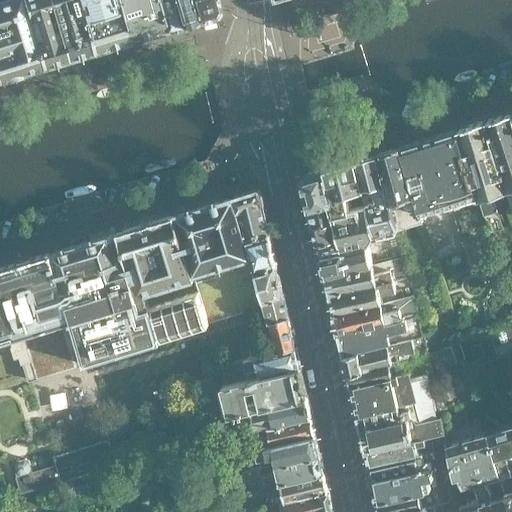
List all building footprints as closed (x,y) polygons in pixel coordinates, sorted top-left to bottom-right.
[(41,64),(21,0),(0,0),(0,77),(6,75),(6,76),(18,72),(41,64)] [(91,49),(76,0),(21,0),(41,64),(91,49)] [(129,38),(117,0),(76,0),(91,49),(129,38)] [(166,27),(157,0),(117,0),(129,38),(166,27)] [(180,22),(173,0),(157,0),(166,27),(180,22)] [(194,18),(188,0),(173,0),(180,22),(194,18)] [(217,6),(215,0),(188,0),(194,18),(213,12),(217,6)] [(338,12),(337,7),(335,7),(326,10),(327,16),(338,12)] [(511,111),(486,119),(507,187),(511,202),(511,111)] [(507,187),(486,119),(458,128),(478,192),(478,193),(491,235),(503,232),(494,200),(491,199),(489,193),(507,187)] [(478,192),(458,128),(401,145),(422,219),(423,224),(424,224),(434,255),(459,247),(449,216),(429,222),(425,209),(478,192)] [(422,219),(401,145),(378,152),(396,226),(422,219)] [(396,226),(378,152),(357,159),(357,158),(355,159),(362,189),(366,205),(374,233),(385,230),(387,237),(399,234),(396,226)] [(374,233),(366,205),(350,209),(346,194),(362,189),(355,159),(353,160),(326,168),(334,202),(329,203),(333,219),(338,235),(341,250),(367,244),(374,233)] [(334,202),(326,168),(325,168),(305,174),(303,178),(303,180),(310,208),(329,203),(334,202)] [(269,231),(261,192),(255,189),(233,196),(246,237),(269,231)] [(267,303),(265,299),(256,269),(254,263),(250,250),(246,237),(233,196),(210,203),(208,198),(197,202),(198,207),(175,214),(194,275),(208,321),(267,303)] [(333,219),(329,203),(310,208),(314,224),(333,219)] [(167,334),(157,301),(144,305),(140,293),(194,275),(175,214),(153,221),(152,216),(139,220),(140,225),(110,234),(53,251),(31,258),(29,253),(17,256),(19,261),(0,267),(0,384),(30,375),(30,376),(167,334)] [(338,235),(333,219),(314,224),(318,240),(338,235)] [(277,263),(269,231),(246,237),(250,250),(254,249),(258,262),(254,263),(256,269),(277,263)] [(341,250),(338,235),(318,240),(322,254),(341,250)] [(380,271),(380,267),(374,268),(372,263),(367,244),(341,250),(322,254),(321,255),(326,272),(331,293),(393,278),(390,268),(380,271)] [(284,294),(277,263),(256,269),(265,299),(284,294)] [(382,302),(379,293),(395,289),(393,278),(331,293),(335,313),(335,314),(382,302)] [(289,316),(284,294),(265,299),(267,303),(271,320),(289,316)] [(340,333),(418,313),(413,295),(382,302),(335,314),(339,331),(340,333)] [(416,334),(413,320),(419,318),(418,313),(340,333),(344,352),(406,337),(416,334)] [(295,345),(289,316),(271,320),(279,349),(295,345)] [(511,325),(488,333),(492,346),(511,340),(511,325)] [(495,355),(492,346),(488,333),(460,341),(467,364),(495,355)] [(388,362),(427,352),(425,343),(403,349),(402,344),(407,342),(406,337),(344,352),(347,364),(348,371),(349,371),(388,362)] [(295,345),(279,349),(246,358),(252,378),(300,365),(296,345),(295,345)] [(252,378),(246,358),(218,366),(219,369),(225,385),(252,378)] [(392,376),(388,362),(349,371),(352,385),(392,376)] [(300,365),(252,378),(225,385),(226,394),(207,400),(212,416),(229,411),(230,411),(307,394),(300,365)] [(433,381),(430,367),(418,370),(421,384),(433,381)] [(417,400),(410,371),(392,376),(352,385),(361,426),(408,416),(419,413),(417,405),(394,410),(393,405),(417,400)] [(312,415),(307,394),(230,411),(229,411),(234,428),(234,431),(312,415)] [(212,416),(207,400),(164,413),(169,430),(199,420),(212,416)] [(444,431),(439,408),(420,413),(422,420),(415,422),(416,425),(411,427),(408,416),(361,426),(367,450),(431,435),(444,431)] [(234,428),(229,411),(212,416),(199,420),(203,437),(211,435),(215,439),(222,437),(224,431),(234,428)] [(169,430),(164,413),(136,421),(142,438),(169,430)] [(316,433),(312,415),(234,431),(238,451),(251,448),(257,446),(316,433)] [(142,438),(136,421),(108,429),(111,439),(113,447),(142,438)] [(511,511),(511,423),(447,444),(448,447),(446,447),(450,461),(457,489),(475,485),(479,499),(483,511),(511,511)] [(320,451),(316,433),(257,446),(261,464),(277,461),(320,451)] [(370,464),(434,449),(431,435),(367,450),(370,464)] [(118,464),(113,447),(111,439),(54,456),(56,463),(61,479),(62,481),(118,464)] [(431,465),(450,461),(446,447),(434,451),(434,449),(370,464),(373,477),(373,478),(431,465)] [(253,458),(251,448),(238,451),(240,460),(253,458)] [(325,470),(320,451),(277,461),(279,469),(264,472),(267,483),(325,470)] [(61,479),(56,463),(20,473),(26,490),(61,479)] [(66,494),(122,477),(118,464),(62,481),(66,494)] [(424,484),(422,477),(433,474),(431,465),(373,478),(378,499),(378,500),(431,488),(437,486),(435,478),(430,479),(431,482),(424,484)] [(329,488),(325,470),(267,483),(269,493),(284,489),(286,498),(329,488)] [(8,511),(0,482),(0,511),(8,511)] [(285,511),(309,511),(333,506),(329,488),(286,498),(250,507),(251,511),(270,511),(284,508),(285,511)] [(397,511),(422,506),(420,501),(433,498),(431,488),(378,500),(380,511),(397,511)] [(461,511),(460,504),(459,499),(444,503),(445,511),(461,511)] [(483,511),(479,499),(460,504),(461,511),(483,511)]
